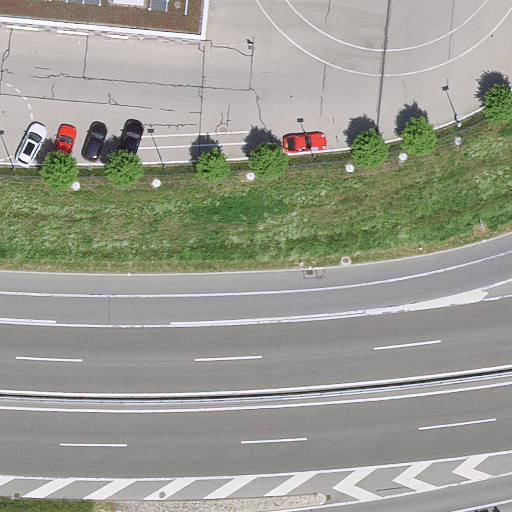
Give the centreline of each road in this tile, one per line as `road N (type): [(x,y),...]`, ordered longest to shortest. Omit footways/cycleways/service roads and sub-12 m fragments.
road 1 (motorway): [(0,440),(274,442),(511,416)]
road 2 (motorway): [(511,264),(75,362)]
road 3 (motorway): [(511,329),(298,353),(75,362)]
road 4 (motorway): [(383,511),(511,486)]
